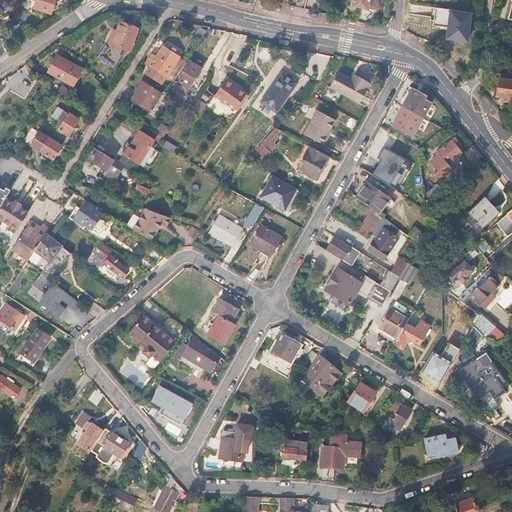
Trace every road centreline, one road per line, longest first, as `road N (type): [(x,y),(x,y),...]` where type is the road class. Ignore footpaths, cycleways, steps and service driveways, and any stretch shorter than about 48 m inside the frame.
road 1 (residential): [(180,471),(83,351),(85,338),(183,257),(271,304)]
road 2 (residential): [(180,471),(195,483),(380,499),(511,453)]
road 3 (residential): [(271,304),(409,54)]
road 4 (residential): [(271,304),(511,448)]
road 5 (residential): [(177,1),(53,192)]
road 6 (residential): [(177,1),(391,51)]
road 7 (residential): [(180,471),(271,304)]
